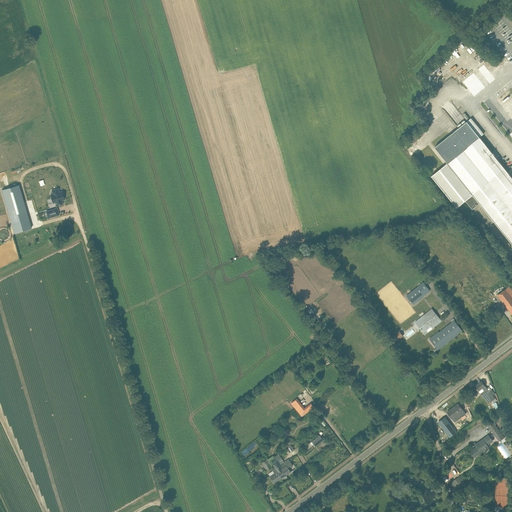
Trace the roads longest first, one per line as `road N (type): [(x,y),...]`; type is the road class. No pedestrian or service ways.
road 1 (unclassified): [(167,511),(83,224)]
road 2 (tertiary): [(290,511),(511,342)]
